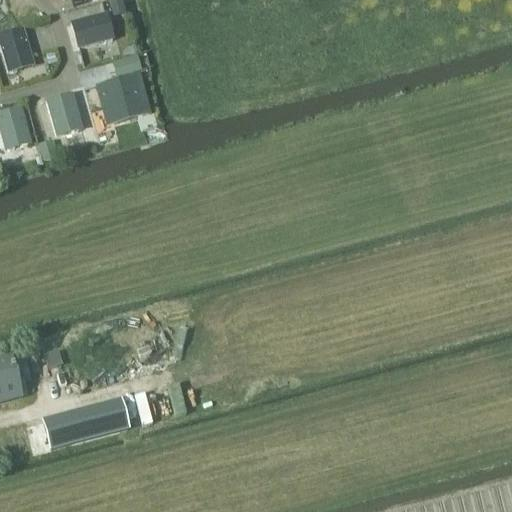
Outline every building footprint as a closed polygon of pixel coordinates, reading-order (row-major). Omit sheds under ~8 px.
[(122,0),(111,3),(114,17),(125,14),(122,0)] [(77,52),(114,42),(107,16),(70,25),(77,52)] [(0,50),(7,76),(34,68),(24,32),(0,38),(0,50)] [(54,55),(47,57),(49,66),(57,64),(54,55)] [(137,58),(114,64),(118,79),(141,72),(137,58)] [(99,89),(108,126),(147,116),(137,79),(99,89)] [(46,104),(56,140),(82,133),(72,96),(46,104)] [(0,152),(4,151),(5,154),(31,147),(21,110),(0,116),(0,152)] [(53,145),(40,149),(44,163),(57,159),(53,145)] [(57,354),(44,358),(49,372),(62,367),(57,354)] [(0,402),(18,398),(12,377),(15,376),(14,372),(11,373),(9,363),(0,365),(0,402)] [(96,408),(19,428),(27,456),(104,437),(96,408)]
